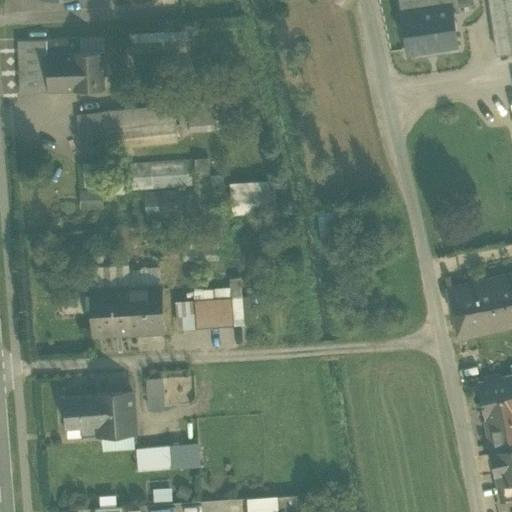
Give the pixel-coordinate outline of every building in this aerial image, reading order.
[(451,0),(403,8),(409,48),(456,41),(451,0)] [(511,0),(493,0),(500,50),(511,48),(511,0)] [(190,26),(130,29),(131,48),(191,46),(190,26)] [(82,33),(47,35),(49,86),(75,85),(73,47),(82,47),(82,33)] [(104,33),(82,33),(82,47),(104,46),(104,33)] [(47,35),(19,36),(21,87),(49,86),(47,35)] [(82,47),(73,47),(75,85),(106,84),(104,46),(82,47)] [(208,76),(185,79),(186,91),(210,88),(208,76)] [(511,78),(486,83),(511,220),(511,78)] [(141,94),(142,102),(167,99),(166,91),(141,94)] [(188,97),(197,96),(197,92),(183,93),(186,121),(191,121),(188,97)] [(197,96),(188,97),(191,121),(191,127),(232,122),(229,92),(197,96)] [(142,102),(103,106),(101,106),(104,131),(177,123),(174,99),(167,99),(142,102)] [(101,106),(78,109),(81,133),(87,133),(104,131),(101,106)] [(177,123),(104,131),(105,140),(119,143),(178,137),(177,123)] [(104,131),(87,133),(88,142),(105,140),(104,131)] [(209,152),(195,153),(198,183),(200,210),(213,210),(211,170),(209,152)] [(195,153),(130,158),(132,185),(197,181),(195,153)] [(104,157),(84,159),(86,182),(105,180),(104,157)] [(120,165),(107,166),(108,188),(122,187),(120,165)] [(224,170),(211,170),(213,210),(227,209),(224,170)] [(275,175),(231,178),(233,209),(278,206),(275,175)] [(198,183),(145,187),(147,214),(200,210),(198,183)] [(104,202),(103,186),(82,187),(82,202),(104,202)] [(318,207),(319,229),(333,229),(332,207),(318,207)] [(183,234),(184,246),(218,244),(218,233),(183,234)] [(219,256),(218,244),(184,246),(184,257),(219,256)] [(131,283),(130,266),(129,261),(91,263),(93,286),(131,283)] [(146,282),(161,280),(160,263),(130,266),(131,283),(131,285),(146,284),(146,282)] [(499,276),(449,286),(453,308),(511,296),(511,278),(510,271),(499,274),(499,276)] [(146,284),(131,285),(133,326),(132,326),(133,327),(164,325),(162,280),(161,280),(146,282),(146,284)] [(131,283),(93,286),(95,328),(132,326),(133,326),(131,285),(131,283)] [(250,292),(233,293),(235,320),(252,320),(250,292)] [(233,293),(194,295),(196,323),(235,320),(233,293)] [(194,295),(179,296),(180,324),(196,323),(194,295)] [(511,296),(453,308),(458,331),(483,326),(483,329),(511,322),(511,296)] [(511,369),(478,377),(492,447),(511,443),(511,369)] [(164,373),(148,374),(149,403),(166,403),(164,373)] [(133,386),(97,388),(97,389),(64,392),(67,422),(82,420),(82,430),(104,429),(136,426),(133,386)] [(136,426),(104,429),(104,445),(137,443),(136,426)] [(199,437),(171,439),(173,462),(201,460),(199,437)] [(171,439),(137,443),(139,465),(173,462),(171,439)] [(511,443),(492,447),(498,478),(511,475),(511,443)] [(511,475),(498,478),(502,495),(511,492),(511,475)] [(298,489),(278,490),(279,506),(287,505),(286,494),(295,493),(296,508),(299,508),(298,489)] [(278,490),(250,492),(251,508),(279,506),(278,490)] [(123,511),(123,501),(98,503),(98,511),(123,511)]
